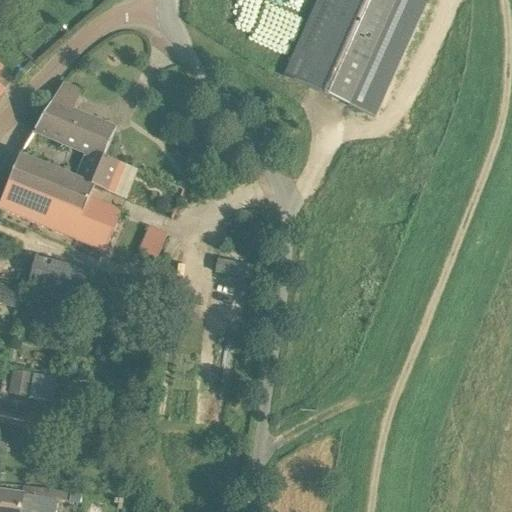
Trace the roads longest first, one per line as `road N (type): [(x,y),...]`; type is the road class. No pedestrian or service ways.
road 1 (unclassified): [(252,511),(287,250),(265,169),(163,2)]
road 2 (track): [(369,511),(386,410),(483,172),(508,86),(502,0)]
road 3 (track): [(444,0),(386,124),(325,125),(315,105),(175,30)]
road 4 (residential): [(0,124),(104,23),(163,2)]
road 5 (track): [(256,452),(363,390)]
